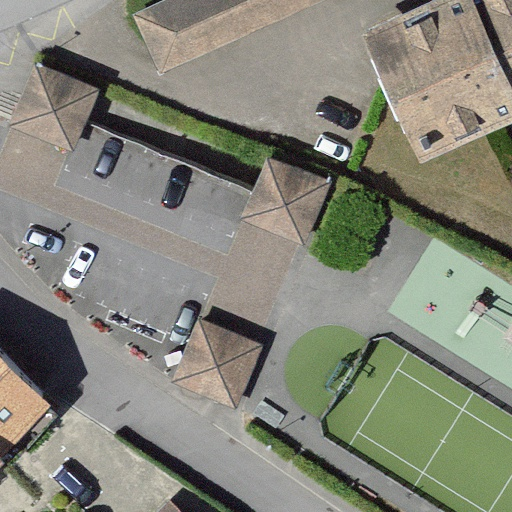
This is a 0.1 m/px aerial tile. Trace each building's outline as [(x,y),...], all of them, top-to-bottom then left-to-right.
[(142,0),(138,2),(167,68),(326,0),(142,0)] [(511,0),(421,0),(375,21),(436,156),(511,121),(511,0)] [(104,83),(41,57),(13,123),(77,149),(89,121),(104,83)] [(337,178),(278,151),(259,191),(249,213),(308,240),(337,178)] [(266,339),(198,316),(181,366),(178,376),(246,399),(266,339)] [(54,382),(0,333),(0,415),(13,429),(54,382)] [(0,463),(24,440),(13,429),(0,415),(0,463)] [(202,511),(172,487),(150,511),(202,511)]
